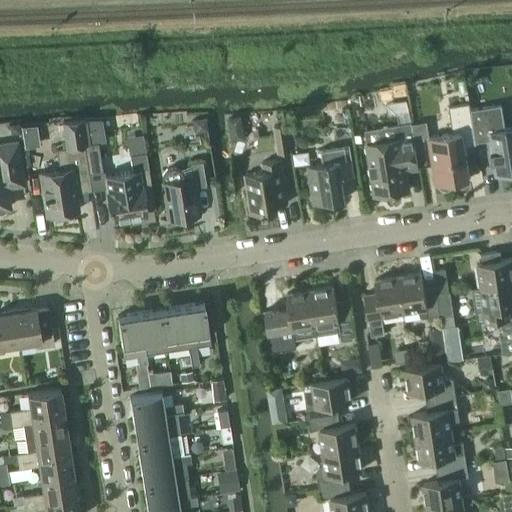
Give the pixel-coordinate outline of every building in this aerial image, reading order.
[(406,84),(391,86),(391,90),(393,99),(407,98),(406,85),(406,84)] [(476,144),(470,103),(449,106),(453,133),(428,137),(436,184),(438,184),(441,187),(444,189),(448,189),(452,187),(454,184),(455,181),(470,179),(465,146),(476,144)] [(511,127),(505,128),(501,105),(472,110),(476,141),(490,139),(495,175),(511,172),(511,127)] [(239,115),(228,117),(230,129),(241,126),(239,115)] [(207,116),(196,118),(198,132),(209,130),(207,116)] [(102,119),(86,120),(86,123),(89,143),(97,142),(98,143),(105,141),(102,119)] [(18,122),(10,123),(11,130),(14,133),(20,132),(19,126),(18,122)] [(59,169),(39,172),(46,214),(78,209),(72,176),(87,174),(88,174),(83,144),(89,143),(86,123),(63,124),(67,147),(56,148),(59,169)] [(291,151),(287,123),(274,125),(279,153),(291,151)] [(298,148),(294,123),(288,123),(292,149),(298,148)] [(400,138),(367,144),(375,194),(410,189),(404,154),(416,152),(414,139),(411,124),(398,126),(400,138)] [(36,125),(21,126),(24,148),(39,145),(36,125)] [(423,138),(414,139),(416,152),(425,150),(423,138)] [(21,170),(16,142),(0,144),(0,208),(11,207),(8,185),(11,181),(10,172),(21,170)] [(89,143),(83,144),(88,174),(102,172),(98,143),(97,142),(89,143)] [(355,176),(350,144),(321,149),(323,163),(307,166),(313,204),(346,198),(343,178),(355,176)] [(134,185),(106,190),(111,221),(146,215),(145,209),(154,208),(145,152),(129,154),(132,171),(134,185)] [(287,197),(281,158),(263,161),(264,171),(245,174),(252,213),(264,211),(264,212),(270,211),(270,210),(277,209),(275,199),(287,197)] [(206,186),(202,161),(189,163),(191,177),(183,178),(182,172),(175,167),(166,168),(161,174),(169,219),(198,215),(194,188),(206,186)] [(483,262),(478,263),(482,286),(511,281),(511,257),(502,259),(501,250),(481,253),(483,262)] [(435,284),(436,293),(438,293),(449,291),(445,268),(433,270),(435,284)] [(422,272),(400,275),(405,310),(419,308),(420,315),(424,318),(440,315),(438,305),(436,293),(435,284),(424,285),(422,272)] [(382,314),(405,310),(400,275),(375,279),(377,291),(365,293),(372,335),(385,333),(382,314)] [(485,309),(476,310),(478,322),(502,318),(511,317),(510,306),(511,305),(511,281),(482,286),(485,309)] [(334,286),(311,289),(316,324),(318,336),(340,332),(342,342),(354,340),(347,297),(336,299),(334,286)] [(316,324),(311,289),(287,293),(289,305),(266,309),(272,351),(298,347),(295,328),(316,324)] [(449,291),(438,293),(443,327),(456,325),(450,291),(449,291)] [(203,302),(182,305),(188,346),(191,365),(199,364),(197,354),(196,345),(209,343),(203,302)] [(182,305),(161,308),(167,349),(188,346),(182,305)] [(23,307),(13,308),(19,343),(33,340),(33,343),(37,346),(53,343),(48,307),(36,309),(35,307),(25,309),(23,307)] [(0,351),(3,351),(5,348),(5,345),(19,343),(13,308),(4,310),(2,312),(0,312),(0,351)] [(145,353),(167,349),(161,308),(139,312),(145,353)] [(146,362),(145,353),(139,312),(117,315),(122,347),(135,345),(138,363),(146,362)] [(504,330),(500,335),(503,352),(511,350),(511,316),(511,317),(502,318),(504,330)] [(456,343),(453,327),(444,328),(447,344),(456,343)] [(373,342),(369,343),(372,367),(377,366),(374,342),(373,342)] [(447,355),(445,342),(430,344),(433,357),(447,355)] [(411,360),(409,346),(394,349),(396,363),(411,360)] [(360,356),(343,359),(344,371),(362,368),(360,356)] [(490,357),(477,359),(479,372),(492,370),(490,357)] [(442,362),(406,368),(409,391),(424,389),(430,388),(431,399),(457,395),(454,380),(450,377),(444,378),(442,363),(442,362)] [(192,379),(190,367),(181,368),(183,380),(192,379)] [(157,371),(147,373),(148,374),(150,386),(159,385),(157,371)] [(148,374),(137,376),(138,388),(150,386),(148,374)] [(317,405),(307,406),(309,418),(334,414),(332,403),(337,403),(352,400),(348,377),(313,382),(313,383),(317,405)] [(495,389),(493,378),(482,380),(484,392),(495,389)] [(224,396),(221,380),(202,383),(205,399),(224,396)] [(9,410),(10,418),(63,409),(59,388),(27,393),(29,407),(9,410)] [(161,392),(129,396),(133,418),(176,412),(183,411),(181,402),(163,405),(161,392)] [(470,404),(468,394),(458,396),(460,406),(470,404)] [(428,411),(413,414),(416,437),(452,431),(449,409),(458,407),(457,395),(431,399),(433,411),(428,411)] [(286,404),(271,406),(274,424),(288,421),(286,404)] [(66,431),(63,409),(10,418),(11,425),(32,422),(34,436),(66,431)] [(219,427),(229,425),(226,409),(216,411),(219,427)] [(133,418),(136,440),(180,433),(176,412),(133,418)] [(334,414),(309,418),(311,430),(320,429),(324,452),(359,446),(355,423),(341,425),(336,426),(334,414)] [(231,440),(229,425),(219,427),(221,441),(231,440)] [(69,452),(66,431),(34,436),(36,450),(16,453),(17,460),(69,452)] [(452,431),(416,437),(420,460),(435,458),(440,457),(442,468),(467,464),(465,453),(464,444),(454,445),(452,431)] [(180,433),(136,440),(139,461),(183,454),(180,433)] [(327,474),(318,476),(320,487),(345,484),(343,472),(348,471),(362,469),(359,446),(324,452),(327,474)] [(505,458),(504,448),(494,450),(495,460),(505,458)] [(73,474),(69,452),(17,460),(18,468),(38,465),(41,479),(73,474)] [(16,453),(1,455),(2,462),(4,462),(17,460),(16,453)] [(191,461),(189,453),(183,454),(139,461),(143,482),(175,477),(172,464),(191,461)] [(233,454),(222,456),(224,469),(235,468),(233,454)] [(507,459),(492,461),(494,472),(508,470),(507,459)] [(439,480),(424,483),(427,506),(462,500),(459,477),(469,476),(467,464),(442,468),(443,480),(439,480)] [(236,468),(221,470),(224,492),(239,490),(238,485),(238,484),(236,468)] [(23,495),(24,503),(76,495),(73,474),(41,479),(43,492),(23,495)] [(143,482),(146,504),(190,497),(187,475),(175,477),(143,482)] [(345,484),(320,487),(321,499),(331,498),(333,511),(369,511),(366,491),(351,494),(347,494),(345,484)] [(503,511),(511,511),(511,492),(501,494),(503,511)] [(78,511),(76,495),(24,503),(25,511),(45,507),(45,511),(78,511)] [(240,509),(238,495),(226,497),(228,511),(240,509)] [(196,496),(190,497),(146,504),(147,511),(180,511),(179,507),(197,504),(196,496)] [(464,511),(463,500),(427,506),(428,511),(464,511)]
